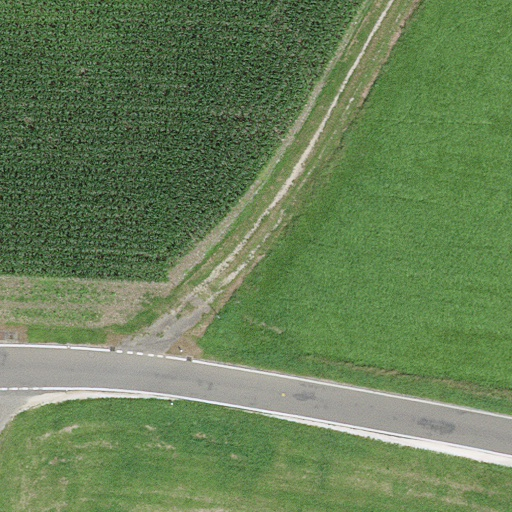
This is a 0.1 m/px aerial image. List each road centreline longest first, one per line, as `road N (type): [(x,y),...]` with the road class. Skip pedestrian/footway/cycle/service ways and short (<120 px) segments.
road 1 (tertiary): [(0,366),(361,411),(511,442)]
road 2 (track): [(397,0),(283,206),(205,301),(111,375)]
